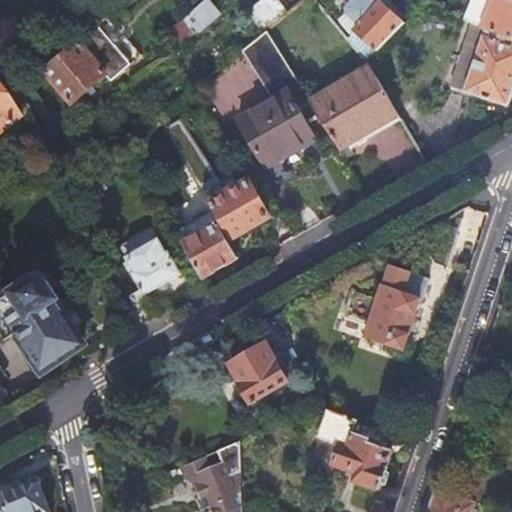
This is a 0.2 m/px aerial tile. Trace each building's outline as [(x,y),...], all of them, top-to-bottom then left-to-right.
[(217,14),(207,0),(205,0),(183,18),(194,32),(217,14)] [(266,27),(285,11),(277,0),(258,0),(245,10),(261,31),(266,27)] [(377,51),(406,22),(384,0),(383,0),(381,2),(378,0),(347,0),(344,3),(342,10),(345,13),(338,21),(352,34),(355,31),(357,33),(352,39),(361,49),(367,42),(377,51)] [(511,4),(502,0),(474,0),(466,23),(469,24),(484,29),(511,39),(511,4)] [(118,27),(108,15),(78,39),(43,68),(69,101),(104,72),(109,78),(139,53),(122,33),(116,38),(112,33),(118,27)] [(164,34),(175,47),(194,32),(183,18),(164,34)] [(511,39),(484,29),(469,24),(449,84),(507,105),(511,93),(511,39)] [(329,130),(310,99),(266,27),(261,31),(241,46),(272,98),(238,118),(266,166),(303,144),(299,138),(312,131),(316,137),(329,130)] [(396,112),(368,64),(310,99),(329,130),(339,147),(396,112)] [(0,132),(20,116),(0,90),(0,132)] [(180,117),(165,126),(208,201),(210,200),(232,238),(268,217),(247,179),(238,184),(233,175),(218,183),(180,117)] [(299,138),(303,144),(316,137),(312,131),(299,138)] [(240,258),(213,210),(177,231),(204,278),(240,258)] [(434,267),(445,271),(459,232),(443,223),(421,235),(434,267)] [(142,286),(127,295),(138,318),(147,322),(161,313),(149,292),(185,272),(172,247),(168,249),(159,235),(127,254),(135,267),(134,270),(142,286)] [(368,339),(406,352),(422,304),(424,304),(431,282),(410,275),(410,276),(392,271),(386,290),(385,289),(381,300),(354,292),(345,319),(371,328),(368,339)] [(40,275),(0,302),(0,312),(26,354),(23,356),(36,377),(83,347),(54,302),(56,300),(40,275)] [(309,373),(298,346),(281,356),(297,380),(309,373)] [(287,386),(297,380),(281,356),(271,362),(264,350),(232,371),(243,388),(239,390),(252,409),(288,389),(287,386)] [(406,408),(419,412),(427,389),(414,385),(406,408)] [(407,459),(413,441),(326,414),(317,443),(330,446),(328,456),(340,459),(337,468),(359,475),(356,485),(384,494),(391,471),(387,470),(392,454),(407,459)] [(242,446),(226,452),(219,455),(181,470),(184,478),(192,484),(196,491),(200,502),(204,511),(243,511),(243,497),(242,446)] [(181,470),(163,477),(166,485),(184,478),(181,470)] [(44,511),(37,491),(26,490),(0,500),(0,511),(44,511)] [(437,493),(430,511),(472,511),(475,504),(437,493)]
